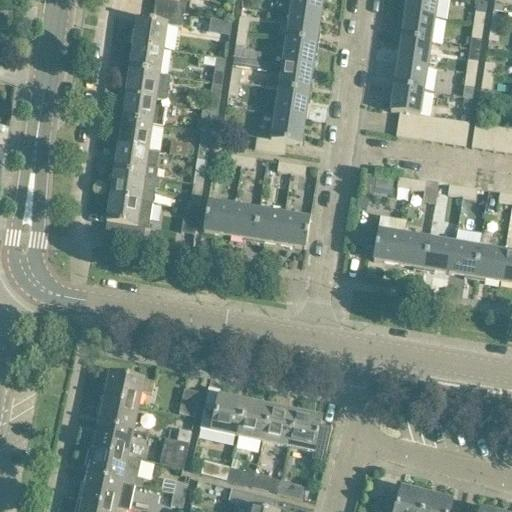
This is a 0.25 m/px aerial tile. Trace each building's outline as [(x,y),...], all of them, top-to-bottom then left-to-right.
[(188,17),(190,0),(153,0),(156,0),(154,12),(183,17),(188,17)] [(290,0),(289,16),(320,21),(323,0),(290,0)] [(433,22),(436,0),(405,0),(405,3),(407,3),(405,17),(433,22)] [(181,28),(183,17),(154,12),(152,24),(137,22),(133,48),(163,52),(167,26),(181,28)] [(483,29),(485,16),(475,15),(473,27),(483,29)] [(318,36),(320,21),(289,16),(285,41),(318,46),(320,36),(318,36)] [(430,46),(433,22),(405,17),(403,32),(401,31),(399,41),(430,46)] [(500,32),(502,19),(492,17),(490,30),(500,32)] [(246,36),(248,22),(239,21),(237,34),(246,36)] [(479,53),(483,29),(473,27),(469,52),(479,53)] [(498,45),(500,32),(490,30),(488,43),(498,45)] [(244,50),(246,36),(237,34),(235,48),(244,50)] [(317,57),(318,46),(285,41),(281,67),(313,72),(315,57),(317,57)] [(426,70),(430,46),(399,41),(398,51),(400,52),(398,66),(426,70)] [(160,77),(163,52),(133,48),(131,62),(129,62),(127,72),(160,77)] [(476,78),(479,53),(469,52),(466,76),(476,78)] [(222,87),(225,64),(215,63),(212,85),(222,87)] [(492,80),(494,67),(485,65),(483,78),(492,80)] [(422,95),(426,70),(398,66),(396,80),(393,80),(392,90),(422,95)] [(310,86),(313,72),(281,67),(279,81),(267,80),(265,90),(277,92),(311,97),(312,87),(310,86)] [(239,86),(241,73),(231,71),(229,85),(239,86)] [(170,79),(160,77),(127,72),(126,83),(128,84),(126,99),(167,105),(170,79)] [(472,102),(476,78),(466,76),(462,100),(472,102)] [(490,93),(492,80),(483,78),(481,91),(490,93)] [(212,85),(210,101),(219,102),(222,87),(212,85)] [(237,100),(239,86),(229,85),(227,99),(237,100)] [(419,119),(422,95),(392,90),(390,99),(393,100),(390,115),(400,116),(419,119)] [(309,108),(311,97),(277,92),(273,118),(305,123),(307,107),(309,108)] [(163,130),(167,105),(126,99),(124,113),(121,112),(120,123),(152,128),(163,130)] [(201,123),(206,124),(204,137),(210,139),(214,139),(218,113),(203,112),(201,123)] [(419,120),(419,119),(400,116),(398,128),(421,132),(423,120),(419,120)] [(301,148),(305,123),(273,118),(270,143),(255,140),(253,153),(285,158),(286,146),(301,148)] [(431,145),(435,122),(423,120),(421,132),(420,143),(431,145)] [(442,147),(446,124),(435,122),(431,145),(442,147)] [(148,154),(152,128),(120,123),(118,134),(120,134),(118,150),(148,154)] [(454,148),(457,125),(446,124),(442,147),(454,148)] [(465,150),(469,127),(457,125),(454,148),(465,150)] [(420,143),(421,132),(398,128),(396,140),(420,143)] [(483,153),(486,129),(475,128),(471,151),(483,153)] [(494,154),(498,131),(486,129),(483,153),(494,154)] [(505,156),(509,132),(498,131),(494,154),(505,156)] [(208,152),(210,139),(204,137),(201,137),(198,151),(208,152)] [(157,169),(159,156),(148,154),(118,150),(116,165),(113,164),(112,174),(157,181),(158,169),(157,169)] [(240,170),(242,160),(228,158),(226,168),(240,170)] [(254,172),(255,162),(242,160),(240,170),(254,172)] [(202,187),(206,164),(197,162),(193,186),(202,187)] [(291,178),(293,168),(278,165),(277,175),(291,178)] [(304,180),(306,170),(293,168),(291,178),(304,180)] [(158,192),(160,182),(157,181),(112,174),(110,186),(112,186),(110,200),(153,206),(155,192),(158,192)] [(411,192),(413,183),(399,180),(397,190),(411,192)] [(425,194),(426,185),(413,183),(411,192),(425,194)] [(198,213),(202,187),(193,186),(189,211),(198,213)] [(462,200),(463,190),(449,188),(448,198),(462,200)] [(475,202),(477,192),(463,190),(462,200),(475,202)] [(511,197),(500,196),(498,205),(511,207),(511,197)] [(146,235),(153,206),(110,200),(106,225),(146,235)] [(228,239),(234,209),(208,204),(203,235),(228,239)] [(254,243),(259,213),(234,209),(228,239),(254,243)] [(195,238),(198,213),(189,211),(189,213),(184,212),(181,236),(195,238)] [(279,247),(285,217),(259,213),(254,243),(279,247)] [(305,252),(310,222),(285,217),(279,247),(305,252)] [(398,268),(403,237),(378,233),(373,263),(398,268)] [(423,272),(428,242),(403,237),(398,268),(423,272)] [(448,276),(454,246),(428,242),(423,272),(448,276)] [(474,281),(479,250),(454,246),(448,276),(474,281)] [(499,285),(504,255),(479,250),(474,281),(499,285)] [(511,287),(511,256),(504,255),(499,285),(511,287)] [(152,398),(154,385),(110,376),(108,384),(106,384),(103,401),(138,409),(141,396),(152,398)] [(195,419),(200,395),(185,392),(179,416),(195,419)] [(237,439),(245,404),(219,399),(218,404),(206,402),(200,431),(237,439)] [(133,435),(138,409),(103,401),(99,419),(101,419),(99,427),(133,435)] [(262,445),(270,410),(245,404),(237,439),(262,445)] [(287,450),(296,415),(270,410),(262,445),(287,450)] [(322,421),(296,415),(287,450),(314,456),(322,421)] [(127,460),(133,435),(99,427),(97,435),(95,435),(91,452),(127,460)] [(189,447),(192,433),(180,431),(177,444),(189,447)] [(186,459),(189,447),(177,444),(175,456),(186,459)] [(142,463),(127,460),(91,452),(88,470),(90,470),(88,478),(135,488),(135,489),(142,490),(143,482),(138,481),(142,463)] [(227,483),(230,471),(205,464),(201,477),(227,483)] [(252,490),(255,478),(230,471),(227,483),(252,490)] [(129,511),(135,489),(135,488),(88,478),(86,486),(84,486),(81,503),(120,511),(129,511)] [(278,497),(281,484),(255,478),(252,490),(278,497)] [(185,499),(188,487),(176,484),(173,497),(185,499)] [(303,503),(306,491),(281,484),(278,497),(303,503)] [(424,511),(428,498),(401,491),(397,506),(380,502),(377,511),(424,511)] [(229,504),(236,506),(234,511),(273,511),(276,503),(233,492),(229,504)] [(183,510),(185,499),(173,497),(171,508),(183,510)] [(449,511),(452,504),(428,498),(424,511),(449,511)] [(120,511),(81,503),(78,511),(120,511)]
